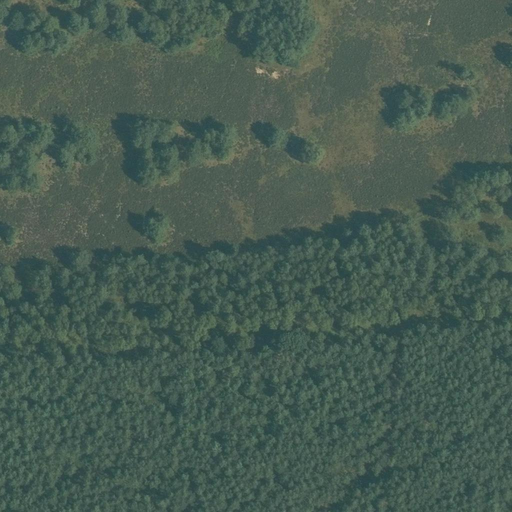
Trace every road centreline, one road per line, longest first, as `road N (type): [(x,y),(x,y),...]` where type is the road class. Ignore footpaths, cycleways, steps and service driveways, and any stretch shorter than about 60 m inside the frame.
road 1 (track): [(0,350),(511,320)]
road 2 (track): [(383,511),(394,327)]
